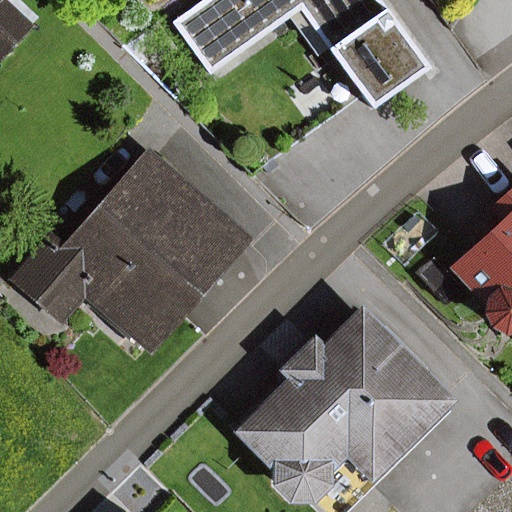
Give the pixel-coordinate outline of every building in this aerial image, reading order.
[(0,64),(41,21),(18,0),(3,0),(0,3),(0,64)] [(435,68),(386,0),(203,0),(173,22),(211,75),(302,9),(376,111),(435,68)] [(255,240),(149,147),(72,235),(59,223),(10,279),(63,325),(87,297),(154,355),(255,240)] [(511,189),(489,211),(502,225),(454,270),(488,306),(488,316),(496,328),(507,336),(511,335),(511,189)] [(460,402),(365,306),(327,344),(319,336),(281,373),(290,382),(238,433),(276,471),(276,488),(292,504),(317,505),(335,488),(335,474),(349,460),(375,485),(460,402)]
